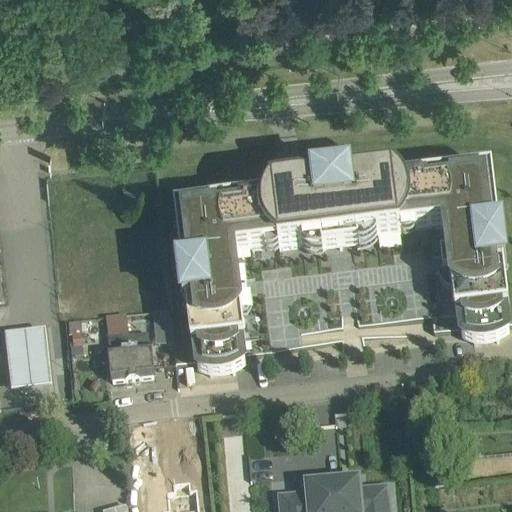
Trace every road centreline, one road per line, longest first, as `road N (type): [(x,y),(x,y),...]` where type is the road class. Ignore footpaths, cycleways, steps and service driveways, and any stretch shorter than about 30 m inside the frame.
road 1 (residential): [(0,437),(111,415),(511,366)]
road 2 (tertiary): [(0,129),(511,81)]
